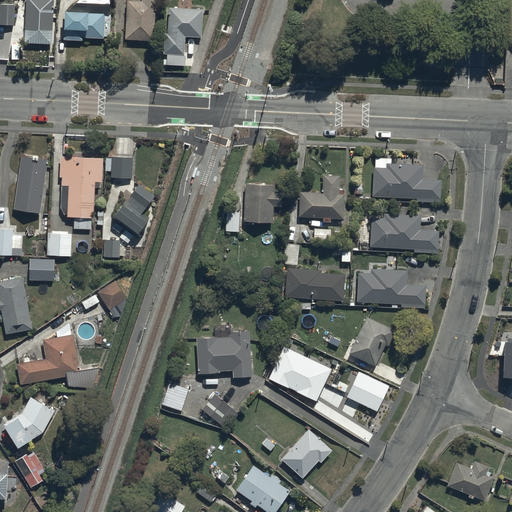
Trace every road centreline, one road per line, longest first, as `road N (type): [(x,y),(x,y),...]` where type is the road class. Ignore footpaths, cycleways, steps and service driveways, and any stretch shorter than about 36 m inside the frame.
road 1 (unclassified): [(488,120),(0,97)]
road 2 (residential): [(439,396),(471,296),(488,120)]
road 3 (residential): [(360,511),(439,396)]
